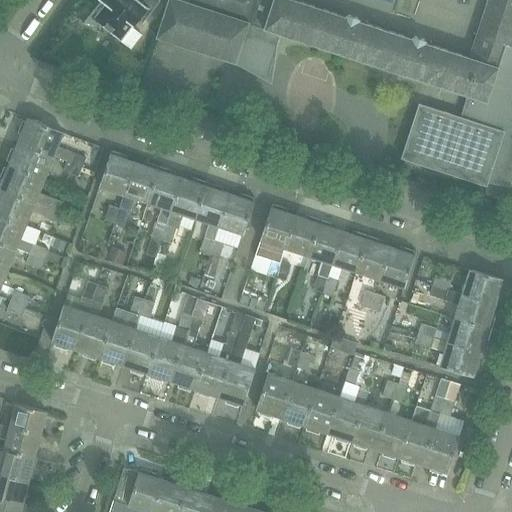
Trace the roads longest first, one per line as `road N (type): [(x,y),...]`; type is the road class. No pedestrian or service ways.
road 1 (residential): [(511,246),(0,78)]
road 2 (residential): [(396,501),(98,409)]
